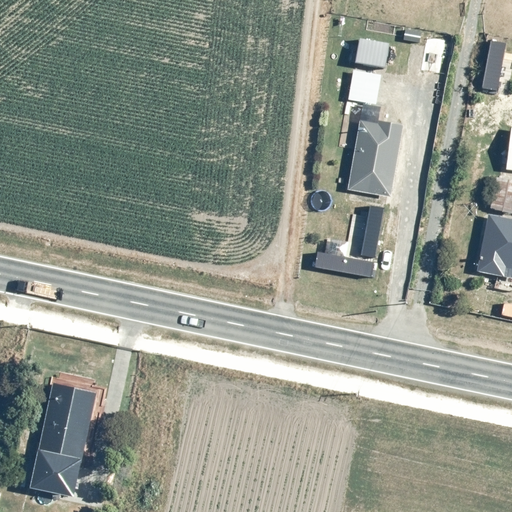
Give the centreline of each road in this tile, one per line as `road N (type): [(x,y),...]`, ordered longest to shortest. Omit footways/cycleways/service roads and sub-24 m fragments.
road 1 (secondary): [(511,374),(0,267)]
road 2 (track): [(474,0),(407,352)]
road 3 (track): [(282,326),(314,0)]
